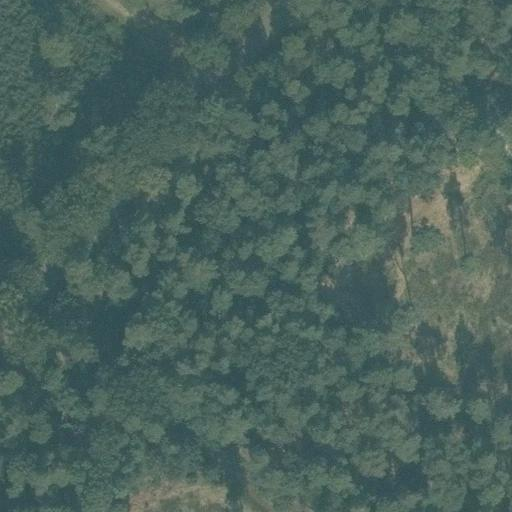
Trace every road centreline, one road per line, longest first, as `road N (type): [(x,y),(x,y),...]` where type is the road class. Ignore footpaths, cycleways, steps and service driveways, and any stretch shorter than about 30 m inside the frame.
road 1 (secondary): [(0,295),(252,0)]
road 2 (track): [(511,151),(352,0)]
